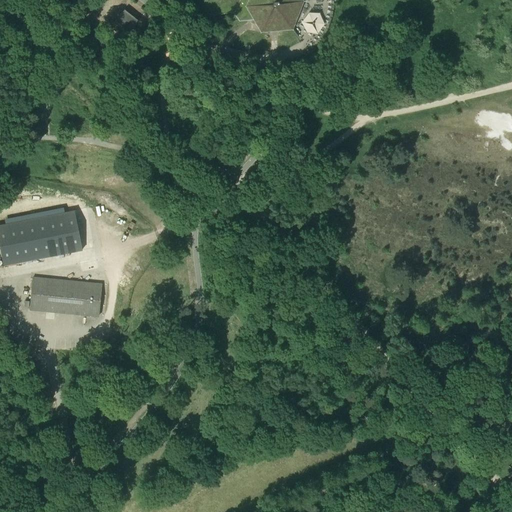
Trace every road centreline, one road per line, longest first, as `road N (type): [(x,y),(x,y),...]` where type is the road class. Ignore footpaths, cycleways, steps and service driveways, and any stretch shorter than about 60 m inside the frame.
road 1 (unclassified): [(68,511),(176,371),(202,307),(195,226),(268,141),(274,119),(271,61),(195,39),(144,0)]
road 2 (track): [(261,204),(441,425)]
road 3 (track): [(104,264),(125,246),(200,215),(179,161)]
road 4 (track): [(511,85),(362,119)]
road 5 (track): [(362,119),(261,204)]
road 6 (track): [(511,328),(441,425)]
